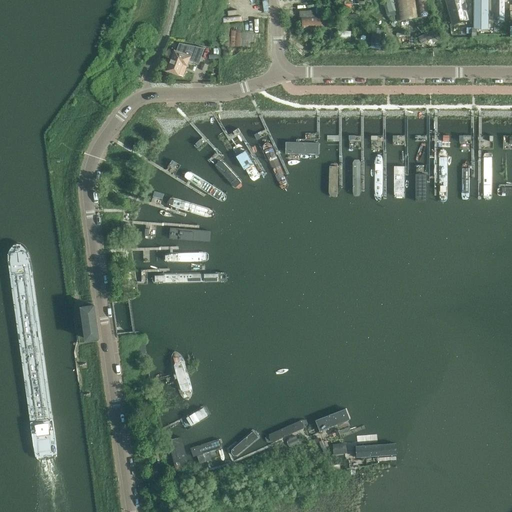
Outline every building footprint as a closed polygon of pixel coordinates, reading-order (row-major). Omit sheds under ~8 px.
[(418,17),(415,0),(392,0),(396,21),(418,17)] [(429,16),(426,0),(416,0),(419,17),(429,16)] [(467,23),(466,0),(451,0),(452,23),(467,23)] [(490,29),(489,0),(474,0),(474,29),(490,29)] [(509,0),(493,0),(493,19),(510,19),(509,0)] [(327,29),(325,14),(302,16),(303,32),(327,29)] [(439,35),(437,29),(419,36),(421,42),(439,35)] [(380,44),(381,31),(373,30),(372,44),(380,44)] [(241,47),(242,32),(226,31),(225,46),(231,46),(241,47)] [(255,43),(256,33),(242,32),(241,47),(251,48),(252,43),(255,43)] [(196,52),(197,46),(198,45),(183,43),(182,49),(196,52)] [(187,65),(189,59),(192,60),(193,58),(190,57),(191,57),(175,51),(167,71),(178,75),(183,64),(187,65)] [(269,139),(260,143),(281,190),(290,185),(269,139)] [(320,142),(286,142),(286,154),(320,154),(320,142)] [(244,144),(233,150),(254,184),(265,178),(244,144)] [(448,148),(438,148),(438,201),(448,201),(448,148)] [(493,152),(483,152),(483,202),(493,201),(493,152)] [(383,153),(374,153),(374,202),(383,201),(383,153)] [(219,156),(211,163),(237,191),(245,184),(219,156)] [(470,161),(462,161),(462,202),(470,202),(470,161)] [(358,165),(349,165),(349,201),(358,202),(358,165)] [(427,165),(416,165),(416,201),(427,201),(427,165)] [(338,166),(329,166),(329,201),(338,201),(338,166)] [(404,166),(394,166),(394,197),(404,197),(404,166)] [(226,194),(183,169),(179,177),(221,202),(226,194)] [(216,211),(169,196),(166,205),(213,220),(216,211)] [(208,232),(165,228),(165,238),(208,241),(208,232)] [(209,252),(163,252),(164,262),(209,261),(209,252)] [(229,273),(152,274),(152,284),(229,283),(229,273)] [(99,337),(94,305),(92,306),(82,307),(87,339),(97,338),(99,337)] [(172,359),(172,361),(179,391),(180,392),(181,394),(181,395),(182,396),(183,397),(184,398),(185,398),(186,399),(187,399),(189,400),(190,399),(191,398),(191,396),(192,395),(192,394),(193,392),(193,391),(193,389),(193,388),(193,386),(185,357),(184,356),(184,354),(183,353),(182,352),(181,351),(180,351),(178,350),(177,349),(176,349),(175,350),(174,351),(173,351),(173,352),(172,354),(172,355),(172,356),(172,357),(171,358),(172,359)] [(316,421),(321,432),(352,419),(347,408),(316,421)] [(183,421),(188,431),(213,418),(208,409),(183,421)] [(269,433),(266,436),(269,442),(273,441),(306,426),(307,426),(307,425),(308,425),(308,424),(309,423),(309,422),(309,421),(308,420),(308,419),(307,419),(306,418),(305,418),(304,417),(303,418),(269,433)] [(233,450),(233,451),(233,452),(234,453),(235,454),(236,454),(237,454),(238,454),(239,454),(257,439),(258,438),(259,438),(259,437),(260,436),(260,435),(260,434),(260,432),(260,431),(258,431),(257,431),(256,431),(255,431),(254,432),(253,432),(252,433),(234,447),(233,448),(233,449),(233,450)] [(305,442),(301,434),(284,442),(287,450),(305,442)] [(181,436),(168,439),(176,471),(188,468),(181,436)] [(197,455),(199,464),(221,457),(218,448),(215,449),(212,441),(197,445),(200,454),(197,455)] [(347,443),(333,444),(334,455),(348,454),(347,443)] [(396,444),(355,446),(356,458),(397,456),(396,444)]
